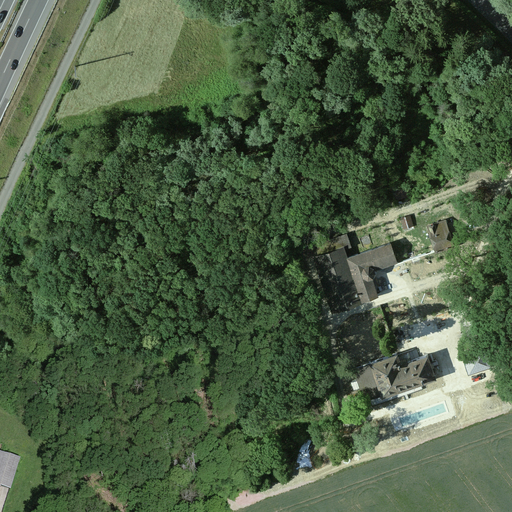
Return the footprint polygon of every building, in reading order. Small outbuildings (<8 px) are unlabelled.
[(408,195),(383,123),(371,127),(396,199),(408,195)] [(478,154),(468,157),(478,185),(488,181),(478,154)] [(409,215),(401,218),(405,229),(413,226),(409,215)] [(445,219),(427,225),(435,249),(453,243),(445,219)] [(318,252),(313,254),(331,309),(361,300),(360,298),(375,293),(369,276),(372,275),(374,271),(373,267),(396,260),(390,241),(345,257),(342,247),(349,245),(345,233),(315,244),(318,252)] [(489,365),(483,348),(477,350),(472,352),(475,361),(465,365),(468,373),(489,365)] [(399,363),(395,353),(369,362),(380,394),(419,381),(434,375),(426,354),(399,363)] [(0,454),(0,455),(0,487),(10,491),(20,460),(0,454)]
